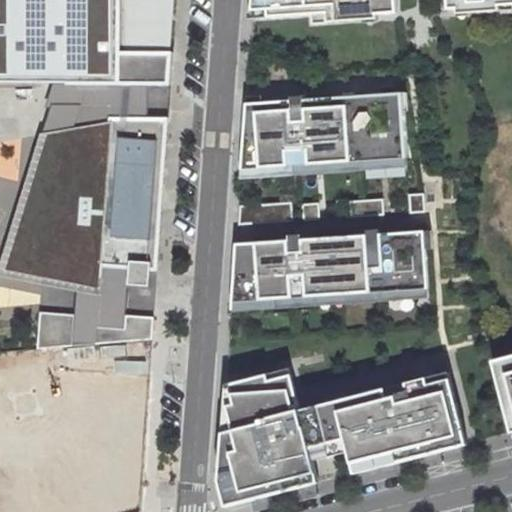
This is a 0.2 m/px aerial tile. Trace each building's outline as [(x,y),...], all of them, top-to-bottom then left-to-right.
[(0,0),(0,82),(70,83),(169,83),(172,50),(166,50),(169,0),(0,0)] [(255,0),(254,20),(312,16),(311,22),(399,16),(398,0),(255,0)] [(511,0),(449,0),(450,9),(458,8),(459,15),(500,12),(500,5),(511,4),(511,0)] [(403,93),(245,100),(238,182),(407,169),(403,93)] [(14,257),(10,269),(12,269),(79,282),(80,267),(131,270),(130,286),(151,288),(152,272),(158,272),(163,209),(157,208),(157,203),(155,202),(156,190),(164,190),(169,119),(110,119),(110,126),(53,135),(17,257),(15,257),(14,257)] [(425,195),(411,196),(412,213),(426,212),(425,195)] [(383,200),(352,202),(352,217),(384,215),(383,200)] [(292,205),(240,207),(241,224),(293,221),(292,205)] [(320,205),(304,205),(305,221),(321,220),(320,205)] [(431,232),(237,244),(232,313),(430,300),(431,232)] [(41,314),(39,350),(74,347),(76,316),(41,314)] [(97,328),(95,346),(153,341),(155,319),(127,317),(126,330),(97,328)] [(511,353),(492,358),(511,432),(511,431),(511,353)] [(224,383),(221,432),(296,412),(287,375),(268,380),(264,373),(224,383)] [(296,412),(221,432),(216,480),(224,505),(318,480),(313,457),(323,454),(347,447),(353,472),(460,443),(442,375),(311,409),(296,412)]
